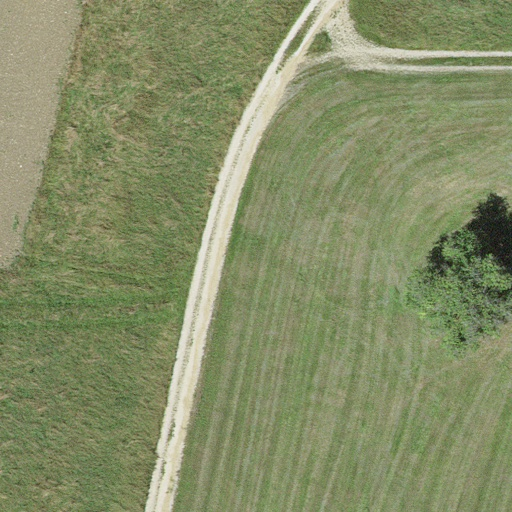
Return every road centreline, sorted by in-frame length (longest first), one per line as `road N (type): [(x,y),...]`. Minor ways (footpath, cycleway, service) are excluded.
road 1 (track): [(156,511),(243,137),(302,25)]
road 2 (track): [(511,61),(409,61),(336,44),(302,25),(321,0)]
